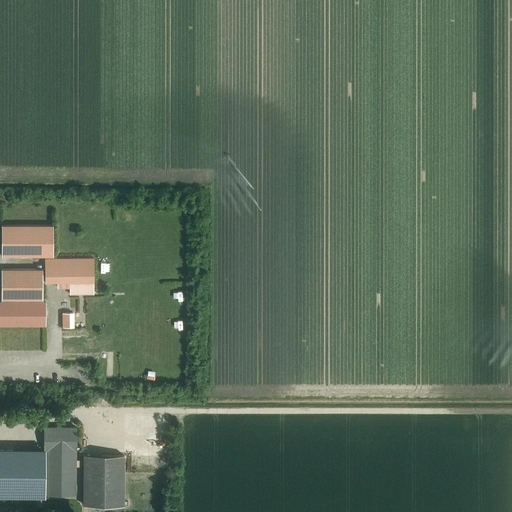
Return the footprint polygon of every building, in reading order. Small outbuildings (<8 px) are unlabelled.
[(53,224),(2,224),(2,255),(53,255),(53,224)] [(95,281),(93,257),(45,257),(45,281),(70,281),(95,281)] [(43,268),(2,267),(2,298),(43,298),(43,268)] [(95,281),(70,281),(70,296),(95,296),(95,281)] [(0,324),(45,324),(45,301),(0,300),(0,324)] [(74,313),(63,313),(64,328),(75,328),(74,313)] [(76,460),(76,427),(44,427),(44,451),(46,451),(45,495),(75,495),(76,466),(81,466),(81,460),(76,460)] [(0,494),(43,495),(43,451),(0,450),(0,494)] [(124,455),(84,455),(83,505),(123,505),(124,455)]
